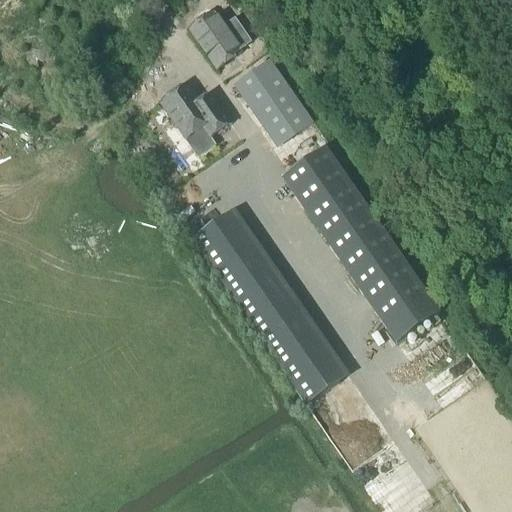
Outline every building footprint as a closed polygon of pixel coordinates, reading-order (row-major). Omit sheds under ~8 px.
[(214,17),(191,33),(218,72),(241,56),(240,53),(251,45),(234,21),(223,29),(214,17)] [(429,34),(445,61),(457,53),(441,27),(429,34)] [(199,133),(207,144),(231,127),(209,96),(198,104),(186,87),(156,107),(182,145),(199,133)] [(288,91),(252,116),(268,139),(304,114),(288,91)] [(322,108),(334,126),(343,120),(332,102),(322,108)] [(380,180),(402,166),(383,138),(361,153),(380,180)] [(326,152),(283,182),(396,346),(439,317),(326,152)] [(225,221),(192,244),(306,409),(339,386),(225,221)]
